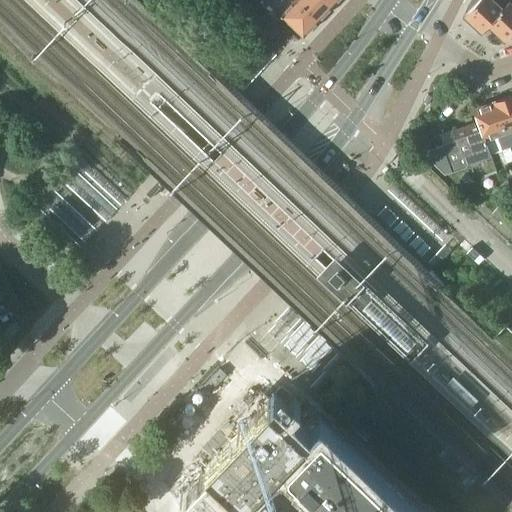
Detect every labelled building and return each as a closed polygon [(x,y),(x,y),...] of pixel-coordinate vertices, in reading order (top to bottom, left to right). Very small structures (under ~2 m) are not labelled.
[(319,19),(299,0),(295,0),(280,16),(302,37),(319,19)] [(329,0),(299,0),(319,19),(334,4),(329,0)] [(481,32),(487,25),(501,9),(491,0),(477,0),(463,15),(481,32)] [(501,9),(487,25),(503,41),(511,31),(511,5),(508,2),(501,9)] [(511,94),(493,101),(494,102),(510,147),(511,145),(511,94)] [(474,109),(478,122),(484,140),(485,139),(491,137),(496,135),(501,150),(510,147),(494,102),(474,109)] [(484,140),(478,122),(453,130),(456,140),(421,152),(438,170),(449,166),(451,171),(454,170),(464,196),(498,184),(489,158),(466,166),(465,164),(490,156),(485,139),(484,140)] [(82,238),(94,227),(67,197),(55,208),(82,238)] [(491,213),(511,232),(511,221),(497,207),(491,213)] [(338,280),(348,289),(355,281),(346,272),(338,280)] [(207,467),(184,491),(206,511),(410,511),(320,425),(310,436),(268,396),(203,463),(207,467)]
